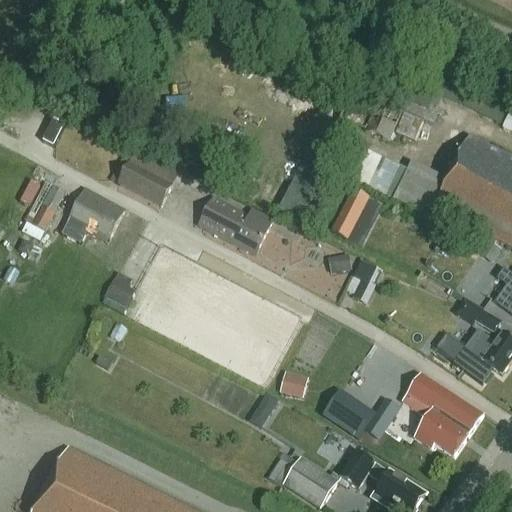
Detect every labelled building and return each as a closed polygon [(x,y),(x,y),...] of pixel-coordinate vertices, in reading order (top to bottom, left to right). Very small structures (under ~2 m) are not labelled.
[(318,0),(317,4),(338,13),(344,0),(318,0)] [(390,144),(407,104),(384,93),(366,133),(390,144)] [(408,105),(405,114),(434,127),(438,118),(408,105)] [(424,124),(404,116),(396,135),(415,143),(424,124)] [(449,232),(455,220),(511,249),(511,160),(470,138),(448,184),(412,165),(407,174),(356,150),(343,178),(383,197),(394,203),(393,204),(449,232)] [(314,143),(276,212),(303,226),(341,158),(314,143)] [(130,164),(118,187),(162,210),(172,190),(173,188),(167,184),(130,165),(130,164)] [(264,203),(273,185),(257,177),(248,195),(264,203)] [(46,187),(25,224),(33,229),(42,211),(53,191),(46,187)] [(112,242),(125,205),(80,190),(67,226),(112,242)] [(42,211),(54,218),(65,197),(53,191),(42,211)] [(352,193),(331,235),(347,243),(368,202),(352,193)] [(253,213),(250,218),(215,200),(200,229),(256,258),(274,224),(253,213)] [(45,235),(54,218),(42,211),(33,229),(45,235)] [(488,242),(479,255),(492,264),(501,251),(488,242)] [(350,257),(329,261),(332,277),(353,273),(350,257)] [(363,283),(362,284),(375,290),(382,275),(369,269),(363,283)] [(509,288),(497,304),(511,315),(511,278),(505,273),(499,281),(509,288)] [(118,276),(115,283),(129,291),(133,283),(118,276)] [(135,295),(114,283),(105,300),(126,312),(135,295)] [(105,301),(102,306),(124,317),(126,312),(105,301)] [(465,302),(456,317),(474,328),(475,326),(481,330),(493,336),(500,325),(481,313),(482,312),(465,302)] [(479,333),(456,366),(483,385),(493,372),(503,379),(511,364),(511,342),(503,336),(497,345),(479,333)] [(100,359),(96,366),(107,372),(111,365),(100,359)] [(310,380),(287,375),(282,395),(305,401),(310,380)] [(456,462),(484,419),(421,377),(403,405),(428,421),(415,440),(434,453),(436,448),(456,462)] [(267,396),(263,403),(266,410),(273,414),(279,404),(267,396)] [(364,437),(380,444),(398,407),(382,400),(364,437)] [(190,511),(67,450),(51,481),(35,511),(190,511)] [(343,481),(341,480),(334,475),(331,480),(302,461),(298,465),(285,457),(268,482),(282,491),(284,489),(319,511),(322,511),(340,485),(348,490),(350,486),(360,492),(369,478),(383,487),(374,501),(390,511),(399,511),(400,511),(399,511),(418,511),(428,498),(391,475),(391,476),(359,455),(343,481)]
